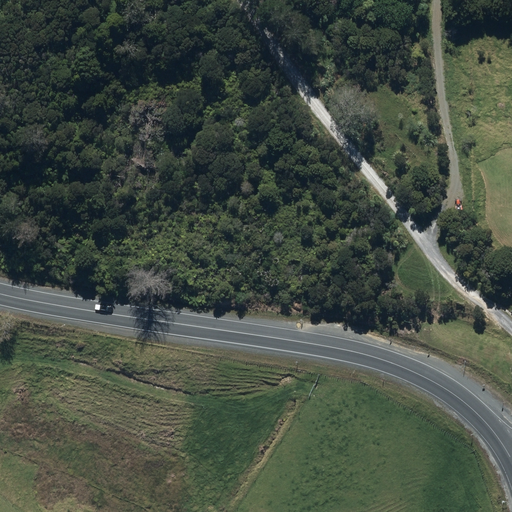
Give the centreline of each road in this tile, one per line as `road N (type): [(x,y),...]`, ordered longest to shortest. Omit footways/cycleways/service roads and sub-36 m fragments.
road 1 (secondary): [(511,461),(468,406),(374,357),(0,294)]
road 2 (unknown): [(244,0),(435,257),(511,327)]
